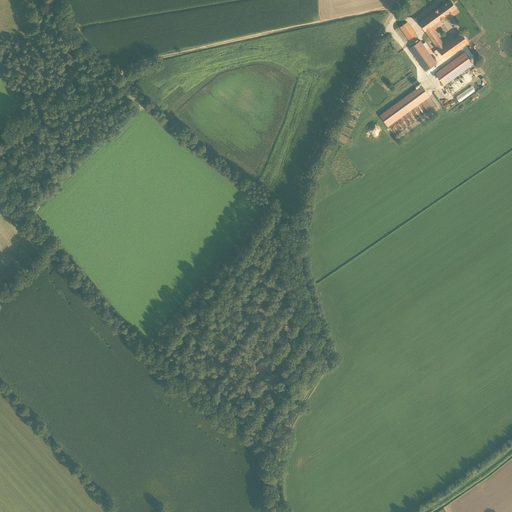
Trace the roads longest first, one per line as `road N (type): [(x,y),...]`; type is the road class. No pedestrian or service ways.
road 1 (unclassified): [(275,511),(276,451),(327,350),(298,248),(303,194),(325,136),(400,0)]
road 2 (track): [(112,82),(148,62),(393,12)]
road 3 (track): [(0,126),(112,82)]
